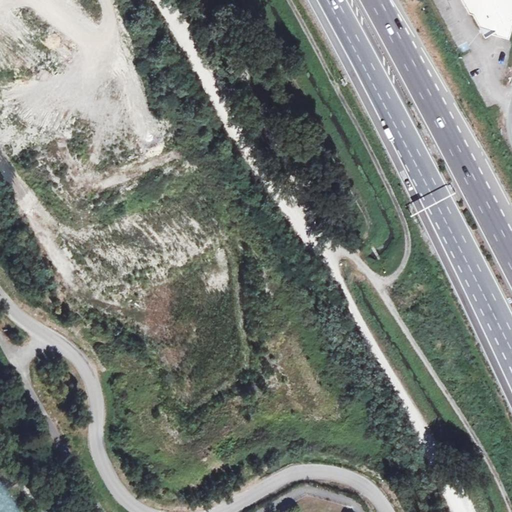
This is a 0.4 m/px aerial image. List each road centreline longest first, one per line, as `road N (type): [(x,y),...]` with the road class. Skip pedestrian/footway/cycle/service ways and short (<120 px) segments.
road 1 (motorway): [(331,0),(511,349)]
road 2 (track): [(313,243),(333,236),(373,281),(479,447),(510,511)]
road 3 (motorway): [(511,261),(379,0)]
